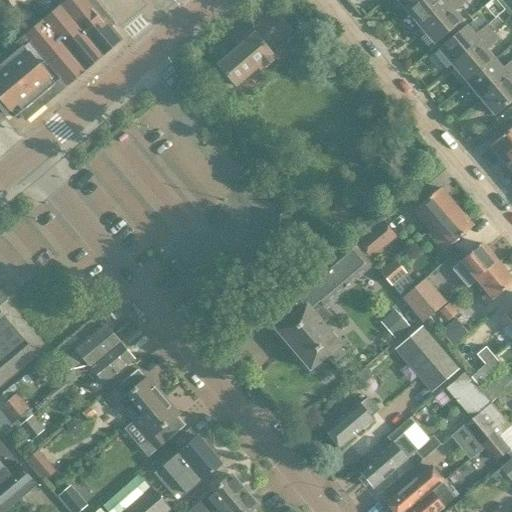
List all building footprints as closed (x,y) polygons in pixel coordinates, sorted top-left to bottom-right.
[(87,0),(68,0),(24,38),(64,85),(119,38),(110,27),(113,24),(92,0),(89,2),(87,0)] [(395,0),(396,1),(395,5),(400,11),(404,10),(406,12),(419,0),(395,0)] [(419,0),(406,12),(420,28),(454,0),(419,0)] [(454,0),(420,28),(434,45),(461,22),(452,12),(465,1),(466,0),(454,0)] [(291,31),(275,11),(235,44),(239,48),(218,66),(235,87),(261,65),(264,69),(274,60),(271,57),(273,55),(262,42),(272,34),(278,42),(291,31)] [(465,27),(438,50),(452,67),(492,34),(493,32),(487,25),(485,26),(473,37),(465,27)] [(492,34),(452,67),(466,83),(493,60),(485,51),(497,40),(499,39),(493,32),(492,34)] [(0,98),(16,118),(20,114),(24,119),(64,85),(24,38),(0,57),(0,98)] [(493,60),(466,83),(480,100),(511,72),(511,61),(502,70),(493,60)] [(511,72),(480,100),(494,116),(511,101),(511,72)] [(511,126),(489,146),(506,166),(511,161),(511,126)] [(426,161),(410,175),(417,183),(433,169),(426,161)] [(413,212),(418,218),(429,231),(456,208),(440,189),(413,212)] [(456,208),(429,231),(445,250),(472,227),(456,208)] [(282,218),(283,250),(308,243),(307,224),(282,218)] [(352,243),(288,297),(299,311),(276,330),(309,370),(339,345),(321,323),(330,315),(323,306),(371,265),(367,261),(396,237),(382,221),(353,244),(352,243)] [(454,267),(452,269),(468,288),(476,281),(497,263),(481,244),(454,267)] [(394,259),(379,272),(392,286),(406,274),(394,259)] [(511,280),(497,263),(476,281),(487,293),(481,298),(486,305),(511,283),(511,280)] [(426,278),(402,299),(423,323),(447,303),(426,278)] [(0,511),(5,511),(37,486),(0,442),(0,389),(39,356),(0,310),(0,306),(8,299),(0,289),(0,511)] [(457,313),(449,303),(430,319),(438,330),(448,322),(447,321),(457,313)] [(510,321),(511,323),(511,307),(498,319),(504,326),(510,321)] [(441,331),(453,345),(469,332),(457,318),(441,331)] [(422,326),(394,350),(405,364),(433,339),(422,326)] [(71,370),(78,378),(118,343),(104,327),(77,350),(85,359),(71,370)] [(118,343),(78,378),(78,379),(87,371),(95,381),(89,386),(95,393),(133,361),(118,343)] [(476,356),(483,365),(494,356),(486,347),(476,356)] [(446,354),(417,378),(431,393),(459,369),(446,354)] [(501,366),(494,356),(483,365),(491,374),(501,366)] [(119,404),(134,421),(134,422),(163,396),(153,385),(151,387),(137,371),(104,399),(112,409),(119,404)] [(511,377),(506,371),(490,384),(499,395),(511,383),(511,377)] [(465,372),(444,389),(469,420),(490,402),(465,372)] [(1,407),(0,407),(0,431),(5,438),(12,432),(19,427),(31,416),(15,396),(14,396),(1,407)] [(173,407),(163,396),(134,422),(149,439),(143,444),(152,454),(184,426),(170,409),(173,407)] [(359,404),(326,432),(339,448),(361,429),(363,431),(370,425),(368,423),(372,420),(369,417),(379,409),(369,397),(359,405),(359,404)] [(489,404),(464,425),(484,448),(499,436),(500,435),(509,428),(511,426),(491,403),(489,404)] [(31,416),(19,427),(30,441),(44,430),(32,416),(31,416)] [(499,436),(484,448),(494,461),(509,449),(511,452),(511,427),(511,426),(509,428),(500,435),(499,436)] [(392,443),(359,471),(373,488),(406,460),(417,450),(403,434),(392,443)] [(170,460),(174,465),(168,469),(176,479),(212,448),(205,440),(201,440),(197,437),(170,460)] [(212,448),(176,479),(184,488),(189,483),(193,487),(220,463),(217,460),(218,459),(219,455),(212,448)] [(45,480),(55,471),(38,450),(27,459),(45,480)] [(387,504),(393,511),(408,511),(443,483),(430,468),(387,504)] [(231,476),(197,505),(188,511),(248,511),(256,506),(231,476)] [(443,483),(408,511),(437,511),(455,497),(443,483)] [(70,485),(57,496),(70,511),(79,511),(88,505),(70,485)] [(124,511),(167,511),(170,510),(152,489),(124,511)]
